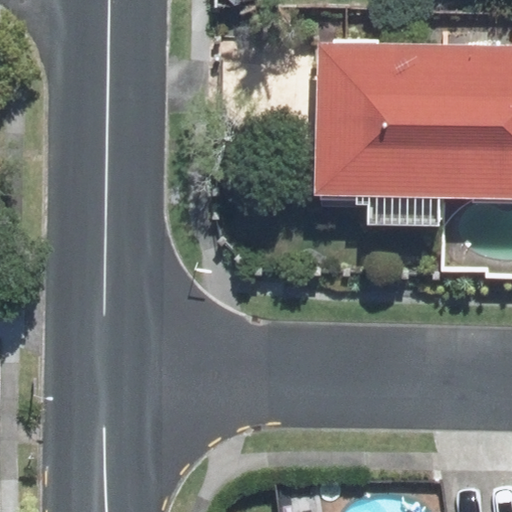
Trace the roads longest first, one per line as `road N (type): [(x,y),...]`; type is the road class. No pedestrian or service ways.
road 1 (residential): [(511,385),(102,368)]
road 2 (residential): [(108,0),(102,368)]
road 3 (residential): [(102,368),(106,511)]
